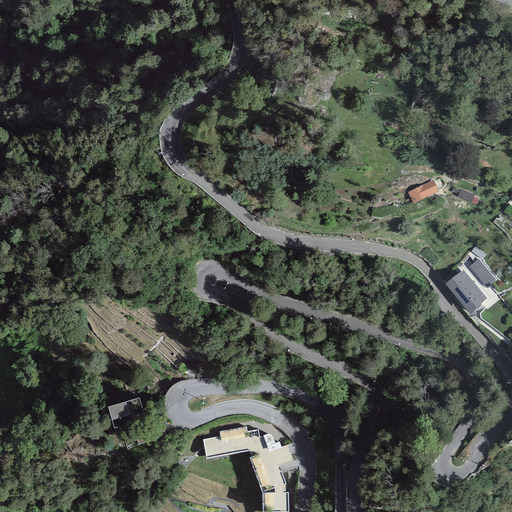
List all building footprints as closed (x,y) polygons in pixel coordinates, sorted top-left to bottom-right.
[(433,181),(408,194),(414,207),(439,194),(433,181)] [(496,280),(479,260),(470,268),(487,288),(496,280)] [(487,300),(463,271),(445,288),(470,319),(487,300)] [(139,395),(107,405),(114,427),(146,418),(139,395)] [(220,436),(203,439),(207,457),(250,449),(252,455),(249,456),(262,492),(262,511),(269,511),(270,511),(288,511),(288,492),(282,473),(279,465),(298,460),(294,443),(281,447),(279,441),(275,442),(270,433),(263,434),(263,436),(260,436),(258,429),(247,431),(246,426),(219,431),(220,436)]
